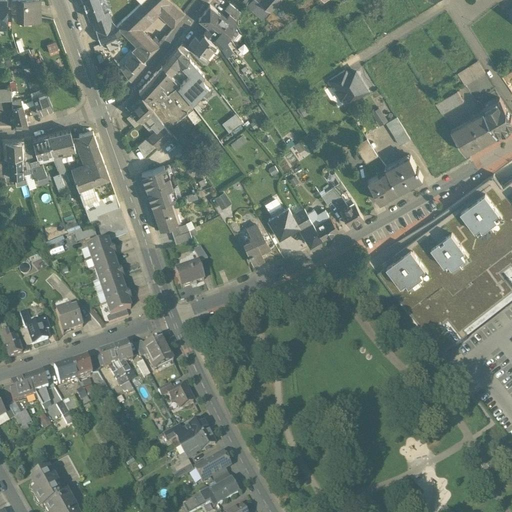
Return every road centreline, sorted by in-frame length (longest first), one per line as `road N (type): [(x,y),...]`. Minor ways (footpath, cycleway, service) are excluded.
road 1 (residential): [(479,166),(297,266),(170,313)]
road 2 (residential): [(170,313),(273,511)]
road 3 (residential): [(511,101),(449,3),(360,60)]
road 4 (residential): [(100,113),(170,313)]
road 5 (residential): [(170,313),(0,370)]
road 6 (residential): [(206,0),(120,101),(100,113)]
road 7 (residential): [(59,0),(100,113)]
